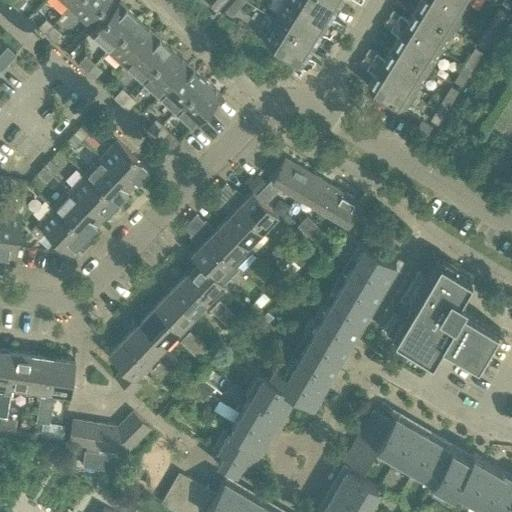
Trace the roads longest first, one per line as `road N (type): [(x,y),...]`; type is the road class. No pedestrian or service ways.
road 1 (residential): [(195,181),(0,1)]
road 2 (residential): [(0,295),(63,303),(86,296),(195,181)]
road 3 (residential): [(511,224),(312,105)]
road 4 (residential): [(278,509),(369,358)]
road 5 (residential): [(511,435),(369,358)]
road 6 (residential): [(195,181),(267,107),(312,105)]
road 7 (residential): [(312,105),(378,0)]
